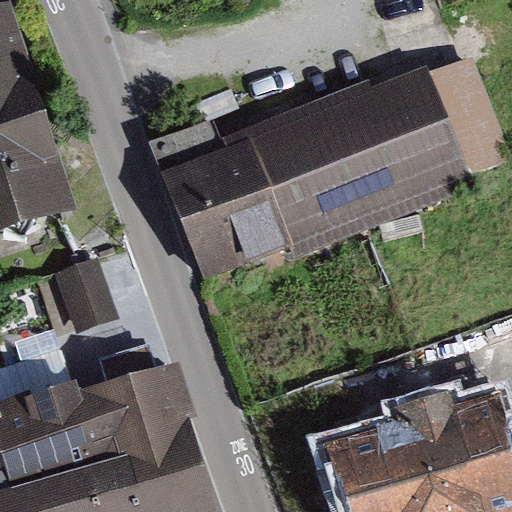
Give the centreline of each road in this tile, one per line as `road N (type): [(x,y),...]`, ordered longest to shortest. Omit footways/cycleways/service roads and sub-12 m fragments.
road 1 (unclassified): [(67,0),(252,511)]
road 2 (unknown): [(115,128),(417,33)]
